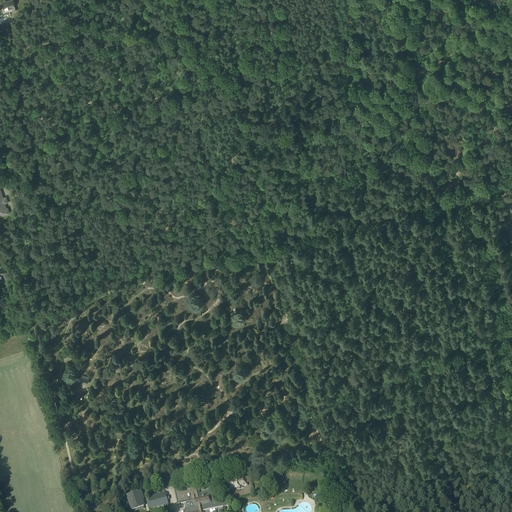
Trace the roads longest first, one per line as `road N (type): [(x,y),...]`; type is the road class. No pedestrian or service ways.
road 1 (track): [(511,450),(496,274),(453,192)]
road 2 (track): [(400,434),(422,201)]
road 3 (track): [(0,324),(220,261)]
road 4 (track): [(453,192),(379,97),(351,30),(350,0)]
road 5 (unknown): [(453,192),(463,155),(499,91),(497,0)]
road 6 (track): [(428,166),(401,85),(416,0)]
road 7 (track): [(411,312),(289,243)]
road 8 (track): [(289,243),(422,201)]
